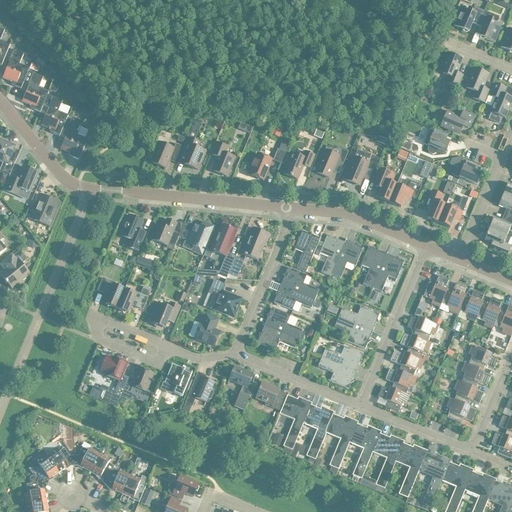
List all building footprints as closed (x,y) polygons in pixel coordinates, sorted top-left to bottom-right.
[(472,23),(477,25),(483,11),(475,7),(473,12),(461,7),(453,26),(468,32),(472,23)] [(483,11),(477,25),(483,28),(479,36),(494,42),(502,23),(497,21),(499,17),(483,11)] [(0,64),(1,65),(9,44),(0,40),(0,39),(4,30),(0,28),(0,64)] [(511,29),(508,28),(500,47),(511,52),(511,29)] [(3,76),(1,79),(10,83),(11,82),(12,84),(14,85),(14,86),(20,89),(23,82),(28,71),(29,68),(19,64),(23,54),(13,49),(8,60),(9,61),(3,76)] [(447,54),(439,72),(448,76),(446,82),(457,87),(462,76),(456,73),(461,59),(447,54)] [(32,63),(30,69),(37,72),(39,66),(32,63)] [(487,75),(473,69),(466,87),(475,91),(472,98),(484,103),(488,91),(482,88),(487,75)] [(22,100),(21,103),(29,106),(31,106),(32,108),(34,109),(33,110),(40,112),(47,95),(48,92),(38,87),(43,77),(32,73),(28,71),(23,82),(28,84),(29,84),(25,94),(22,100)] [(52,84),(49,90),(56,92),(58,86),(52,84)] [(506,88),(494,84),(489,95),(496,98),(490,111),(504,117),(511,99),(503,95),(506,88)] [(47,95),(40,112),(45,114),(44,117),(41,123),(40,126),(48,130),(50,129),(51,131),(53,132),(52,133),(59,136),(60,134),(65,121),(68,115),(67,115),(70,107),(61,103),(62,101),(51,96),(47,95)] [(460,118),(447,112),(441,126),(459,134),(463,125),(469,127),(474,116),(463,111),(460,118)] [(61,147),(59,150),(68,154),(69,153),(70,155),(72,156),(72,157),(78,160),(87,139),(85,138),(88,130),(80,127),(81,124),(71,120),(70,123),(65,121),(60,134),(65,136),(61,147)] [(198,125),(193,123),(190,130),(195,132),(198,125)] [(246,125),(243,131),(249,134),(252,127),(246,125)] [(274,127),(272,133),(279,136),(281,130),(274,127)] [(443,140),(446,134),(431,128),(428,134),(431,135),(427,145),(428,146),(426,149),(428,152),(431,154),(435,152),(437,149),(445,153),(449,142),(443,140)] [(316,129),(313,136),(321,139),(324,133),(316,129)] [(378,136),(376,141),(385,145),(386,143),(387,140),(378,136)] [(198,170),(205,152),(197,148),(199,143),(188,138),(181,155),(187,157),(184,165),(198,170)] [(10,156),(15,146),(0,139),(0,161),(3,162),(0,168),(0,170),(9,174),(16,158),(10,156)] [(176,159),(181,146),(175,143),(173,148),(158,142),(150,162),(165,168),(170,156),(176,159)] [(218,157),(212,170),(226,176),(234,158),(225,154),(227,147),(216,143),(211,154),(218,157)] [(394,145),(390,153),(396,156),(400,149),(394,145)] [(341,148),(338,156),(324,150),(315,172),(329,178),(336,161),(343,164),(348,151),(341,148)] [(406,160),(409,153),(401,149),(398,156),(406,160)] [(277,150),(273,161),(280,164),(285,153),(277,150)] [(288,162),(283,174),(297,180),(303,165),(309,168),(314,156),(305,152),(302,158),(290,153),(287,161),(288,162)] [(257,154),(249,174),(263,180),(271,160),(257,154)] [(370,155),(367,163),(354,157),(344,180),(358,185),(366,168),(372,171),(377,158),(370,155)] [(407,162),(417,166),(419,159),(410,155),(407,162)] [(461,157),(452,159),(451,162),(463,167),(458,177),(476,185),(481,174),(473,171),(475,165),(462,160),(461,157)] [(425,161),(422,168),(429,171),(432,164),(425,161)] [(10,177),(5,190),(26,199),(37,173),(22,167),(17,180),(10,177)] [(396,185),(390,182),(393,175),(380,169),(373,187),(381,190),(377,198),(389,203),(396,185)] [(396,185),(389,203),(405,209),(408,201),(412,203),(414,198),(417,200),(422,187),(406,180),(403,188),(396,185)] [(503,194),(511,198),(511,184),(508,183),(503,194)] [(445,205),(439,203),(442,195),(431,190),(424,208),(430,210),(426,218),(438,223),(445,205)] [(59,203),(39,194),(29,218),(49,227),(59,203)] [(506,216),(511,217),(511,198),(503,194),(498,206),(509,210),(506,216)] [(445,205),(438,223),(449,228),(453,220),(458,222),(468,199),(462,197),(459,203),(458,203),(453,205),(452,208),(445,205)] [(139,229),(142,222),(128,216),(120,235),(127,238),(128,241),(126,246),(138,251),(146,232),(139,229)] [(493,217),(489,228),(506,236),(509,228),(511,229),(511,217),(506,216),(504,221),(493,217)] [(179,234),(174,231),(177,224),(166,219),(163,227),(157,225),(151,239),(167,246),(167,244),(174,247),(178,236),(179,234)] [(178,236),(186,240),(183,247),(201,254),(212,227),(202,223),(200,227),(193,224),(192,225),(184,222),(179,234),(178,236)] [(236,231),(221,225),(210,251),(212,251),(212,252),(214,253),(215,252),(225,257),(218,275),(226,278),(228,274),(235,256),(227,253),(236,231)] [(268,234),(253,228),(242,254),(244,255),(244,256),(246,257),(246,256),(257,260),(268,234)] [(506,236),(489,228),(484,240),(494,244),(492,250),(507,256),(510,246),(507,245),(510,237),(506,236)] [(302,231),(293,251),(294,251),(295,250),(302,253),(296,268),(305,272),(320,236),(318,240),(312,238),(313,235),(302,231)] [(346,239),(343,245),(337,242),(338,240),(327,235),(318,256),(319,256),(319,254),(327,257),(321,273),(330,277),(331,275),(331,274),(346,239)] [(331,274),(331,275),(340,278),(346,263),(354,266),(353,268),(354,268),(363,248),(352,243),(350,246),(344,243),(346,239),(331,274)] [(387,252),(386,252),(385,256),(379,254),(380,251),(368,247),(360,267),(361,267),(361,266),(369,269),(363,284),(372,288),(387,252)] [(206,249),(203,255),(209,258),(212,252),(212,251),(210,251),(206,249)] [(5,271),(1,275),(6,281),(5,282),(6,284),(7,283),(11,288),(28,273),(21,264),(27,259),(19,250),(1,265),(5,271)] [(387,252),(372,288),(378,291),(381,292),(387,277),(395,280),(394,282),(395,282),(403,261),(392,257),(391,259),(385,257),(387,252)] [(228,274),(236,278),(243,260),(235,256),(228,274)] [(138,258),(136,263),(147,268),(149,262),(138,258)] [(215,262),(213,270),(218,272),(221,264),(215,262)] [(279,285),(315,299),(318,290),(303,284),(306,276),(308,277),(308,276),(288,268),(283,279),(285,280),(283,286),(279,284),(279,285)] [(195,276),(192,283),(199,285),(202,276),(201,276),(195,276)] [(447,289),(447,290),(447,288),(445,287),(448,280),(438,276),(435,284),(429,282),(423,296),(432,300),(431,304),(439,307),(441,304),(447,289)] [(116,309),(124,290),(117,287),(118,285),(102,278),(97,291),(104,294),(106,290),(110,291),(104,304),(116,309)] [(208,294),(210,295),(205,306),(233,317),(240,299),(222,292),(225,285),(213,280),(208,294)] [(441,304),(450,307),(448,311),(457,315),(459,311),(458,311),(464,297),(465,295),(463,294),(466,287),(456,283),(452,292),(447,290),(447,289),(441,304)] [(311,309),(315,299),(279,285),(278,285),(283,287),(280,293),(278,292),(273,303),(293,311),(294,311),(292,310),(295,302),(311,309)] [(124,290),(116,309),(128,313),(133,301),(137,303),(135,307),(142,310),(151,290),(143,287),(140,294),(132,291),(131,293),(124,290)] [(372,290),(369,298),(375,300),(378,293),(372,290)] [(459,311),(468,315),(466,318),(475,322),(476,318),(482,304),(483,302),(481,302),(483,295),(473,290),(470,299),(464,297),(458,311),(459,311)] [(179,292),(176,300),(183,302),(186,295),(179,292)] [(499,311),(500,310),(498,309),(501,302),(491,298),(487,306),(482,304),(476,318),(485,322),(484,326),(492,329),(494,325),(493,325),(499,311)] [(167,321),(172,323),(173,323),(179,306),(170,303),(168,308),(156,303),(148,322),(164,328),(167,321)] [(493,325),(494,325),(503,329),(501,333),(510,336),(511,330),(511,306),(508,305),(505,313),(499,311),(493,325)] [(338,317),(374,332),(372,331),(379,314),(359,306),(360,307),(357,315),(342,308),(338,317)] [(262,325),(298,340),(302,330),(286,324),(289,316),(291,317),(291,316),(271,308),(266,319),(269,320),(266,326),(262,324),(262,325)] [(200,325),(194,338),(213,346),(219,332),(215,331),(219,319),(205,313),(200,325)] [(374,333),(374,332),(338,317),(334,327),(350,333),(346,341),(345,340),(344,341),(365,349),(369,338),(367,337),(369,331),(374,333)] [(415,331),(413,336),(427,342),(431,333),(434,334),(438,326),(419,318),(418,320),(411,317),(407,327),(415,331)] [(436,317),(433,323),(439,325),(442,320),(436,317)] [(294,349),(298,340),(262,325),(266,327),(264,333),(261,332),(257,343),(277,351),(275,350),(279,342),(294,349)] [(413,336),(411,335),(411,337),(403,334),(399,344),(408,348),(406,353),(406,354),(420,360),(420,359),(424,350),(427,352),(431,343),(427,342),(413,336)] [(321,358),(357,373),(357,372),(353,370),(356,364),(358,365),(363,354),(342,346),(344,347),(341,355),(325,348),(321,358)] [(482,371),(485,365),(493,369),(497,359),(490,356),(491,354),(472,346),(468,354),(472,356),(468,365),(482,371)] [(406,354),(406,353),(404,353),(403,355),(396,352),(392,362),(401,366),(398,371),(412,377),(413,377),(416,368),(420,369),(423,361),(421,360),(420,359),(420,360),(406,354)] [(123,390),(128,378),(121,375),(127,363),(113,357),(112,359),(106,356),(100,371),(106,373),(105,375),(118,381),(116,387),(123,390)] [(357,373),(321,358),(317,367),(333,373),(330,381),(328,380),(328,381),(348,389),(353,378),(350,377),(353,371),(357,373)] [(475,389),(475,388),(477,383),(486,387),(490,376),(483,373),(484,371),(482,371),(468,365),(465,363),(461,372),(465,373),(461,382),(461,383),(475,389)] [(164,383),(162,388),(174,393),(173,393),(181,396),(191,372),(190,374),(183,372),(184,369),(172,364),(164,383)] [(227,385),(229,380),(242,386),(234,406),(244,410),(254,386),(248,384),(252,374),(234,367),(227,384),(227,385)] [(123,390),(129,392),(132,386),(145,392),(153,374),(139,368),(134,380),(128,378),(123,390)] [(398,371),(397,370),(396,372),(389,369),(385,380),(393,383),(391,389),(405,395),(405,394),(409,385),(413,387),(416,378),(413,377),(412,377),(398,371)] [(184,403),(192,406),(195,398),(205,402),(207,399),(208,400),(210,399),(213,393),(212,391),(210,391),(213,383),(218,385),(218,384),(196,375),(184,403)] [(468,406),(470,401),(479,404),(483,394),(476,391),(476,389),(475,388),(475,389),(461,383),(461,382),(457,381),(454,389),(457,391),(454,400),(453,400),(468,406)] [(278,411),(285,394),(284,394),(284,395),(277,392),(279,389),(262,382),(255,398),(265,403),(264,405),(278,411)] [(89,396),(109,404),(113,394),(107,392),(99,389),(93,386),(89,396)] [(391,389),(390,388),(389,390),(382,387),(377,397),(386,401),(384,407),(398,413),(402,403),(405,404),(409,396),(405,394),(405,395),(391,389)] [(292,450),(303,424),(302,424),(310,405),(311,403),(298,397),(297,400),(287,395),(279,414),(294,420),(283,447),(292,450)] [(453,400),(454,400),(450,398),(446,407),(450,408),(446,418),(460,424),(463,418),(471,422),(475,411),(468,409),(469,407),(468,406),(453,400)] [(184,404),(181,411),(188,413),(191,407),(184,404)] [(315,460),(326,433),(333,415),(334,413),(321,407),(320,409),(310,405),(302,424),(303,424),(317,430),(306,456),(315,460)] [(338,469),(349,443),(356,424),(357,424),(357,422),(344,417),(343,419),(333,415),(326,433),(340,439),(329,466),(331,467),(338,469)] [(36,416),(33,422),(39,425),(42,419),(36,416)] [(511,438),(511,418),(510,417),(509,419),(502,416),(498,426),(506,430),(504,435),(504,436),(511,438)] [(379,434),(380,434),(381,432),(367,426),(366,428),(357,424),(356,424),(349,443),(363,449),(352,475),(361,479),(362,476),(372,452),(379,434)] [(372,452),(386,458),(376,481),(375,485),(384,489),(395,462),(402,443),(403,444),(404,441),(390,436),(389,438),(380,434),(379,434),(372,452)] [(511,438),(504,436),(504,435),(503,435),(502,437),(495,434),(490,444),(499,448),(497,453),(511,459),(511,456),(511,438)] [(426,453),(427,451),(413,445),(412,448),(403,444),(402,443),(395,462),(409,468),(398,494),(407,498),(418,472),(426,453)] [(89,472),(100,454),(89,449),(88,451),(82,447),(78,455),(84,459),(79,466),(89,472)] [(56,450),(47,456),(58,473),(68,466),(63,459),(69,455),(64,448),(58,452),(56,450)] [(449,463),(450,461),(436,455),(435,457),(426,453),(418,472),(432,477),(421,504),(422,504),(430,508),(441,481),(449,463)] [(112,471),(113,468),(114,466),(108,463),(110,460),(100,454),(89,472),(100,478),(100,477),(106,481),(107,478),(111,471),(112,471)] [(58,473),(47,456),(37,463),(39,465),(33,469),(36,473),(29,477),(37,481),(38,477),(39,477),(39,476),(44,472),(48,479),(58,473)] [(441,481),(455,487),(444,511),(455,511),(464,491),(472,472),(473,470),(459,464),(458,467),(449,463),(441,481)] [(122,494),(130,475),(113,468),(112,471),(111,471),(107,478),(106,481),(104,483),(112,487),(111,489),(122,494)] [(495,482),(496,480),(482,474),(481,476),(472,472),(464,491),(478,497),(471,511),(482,511),(487,500),(495,482)] [(130,475),(122,494),(139,501),(148,479),(141,476),(140,480),(130,475)] [(362,476),(361,479),(359,484),(382,493),(384,489),(375,485),(376,481),(362,476)] [(37,481),(29,477),(31,485),(26,486),(27,493),(24,494),(26,505),(46,501),(44,490),(36,491),(35,485),(36,485),(35,485),(37,481)] [(182,499),(184,494),(192,497),(198,485),(179,477),(174,489),(171,488),(169,494),(182,499)] [(487,500),(501,506),(498,511),(509,511),(511,506),(511,486),(505,484),(504,486),(495,482),(487,500)] [(147,487),(141,502),(149,506),(155,491),(147,487)] [(186,511),(187,510),(179,507),(181,501),(166,495),(162,505),(167,507),(165,511),(186,511)] [(47,511),(46,501),(26,505),(27,510),(24,511),(23,511),(47,511)]
